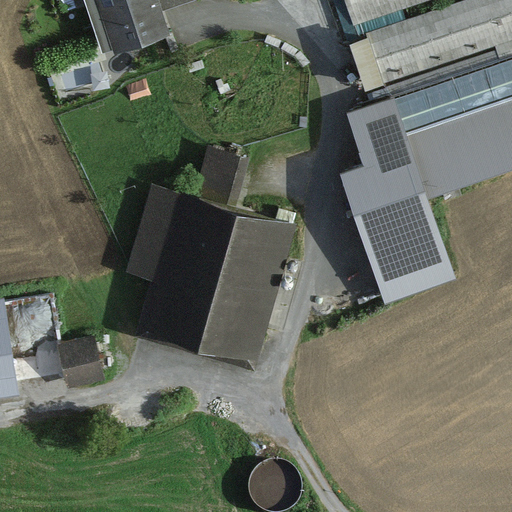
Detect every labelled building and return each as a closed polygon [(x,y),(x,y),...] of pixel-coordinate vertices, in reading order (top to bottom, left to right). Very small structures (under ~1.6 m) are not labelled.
[(195,0),(86,0),(104,56),(161,38),(154,15),(196,2),(195,0)] [(347,0),(356,26),(434,0),(347,0)] [(511,0),(494,0),(361,44),(375,86),(511,41),(511,0)] [(252,359),(295,215),(241,198),(254,152),(209,138),(196,182),(188,180),(185,188),(153,178),(127,264),(156,273),(140,325),(252,359)] [(92,329),(54,340),(67,384),(104,373),(92,329)] [(235,417),(150,420),(153,497),(238,493),(235,417)] [(298,487),(287,457),(246,473),(257,502),(298,487)]
